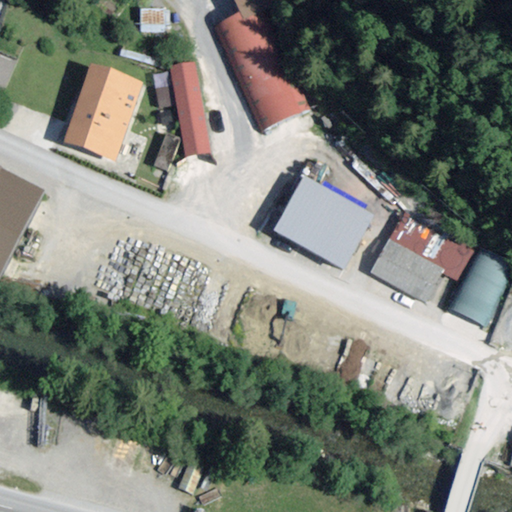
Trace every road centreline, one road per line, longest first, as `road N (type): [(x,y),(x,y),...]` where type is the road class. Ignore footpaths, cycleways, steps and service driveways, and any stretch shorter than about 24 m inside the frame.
road 1 (residential): [(456,511),(497,371),(493,361),(224,248)]
road 2 (residential): [(174,0),(227,73),(252,153),(224,248)]
road 3 (residential): [(224,248),(0,146)]
